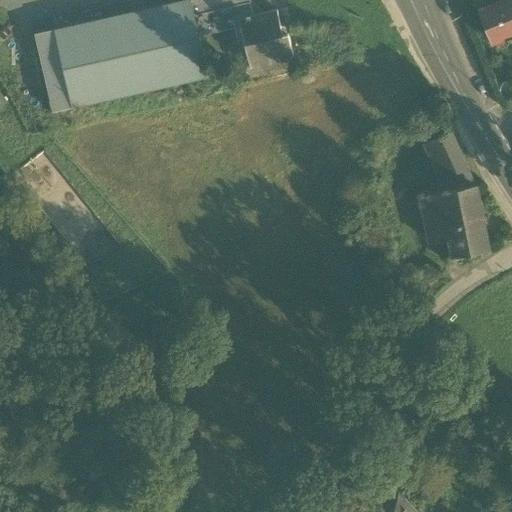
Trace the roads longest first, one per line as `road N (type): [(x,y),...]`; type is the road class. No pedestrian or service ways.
road 1 (unclassified): [(328,511),(395,335),(458,283),(511,255)]
road 2 (secondary): [(418,0),(498,156)]
